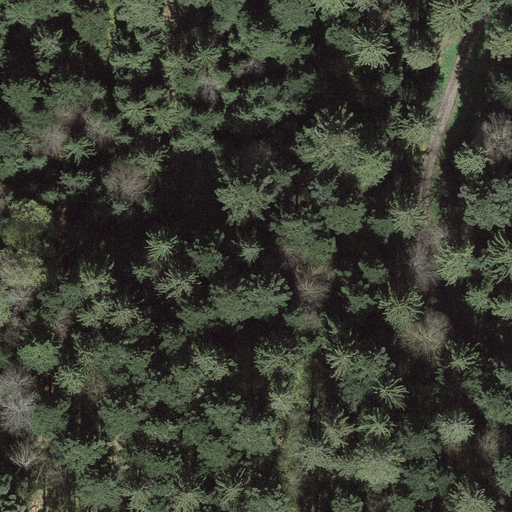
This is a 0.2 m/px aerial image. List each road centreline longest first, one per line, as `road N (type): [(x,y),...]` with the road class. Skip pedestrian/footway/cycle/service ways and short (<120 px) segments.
road 1 (track): [(440,116),(426,191),(440,285),(468,330),(511,357)]
road 2 (track): [(440,116),(483,0)]
